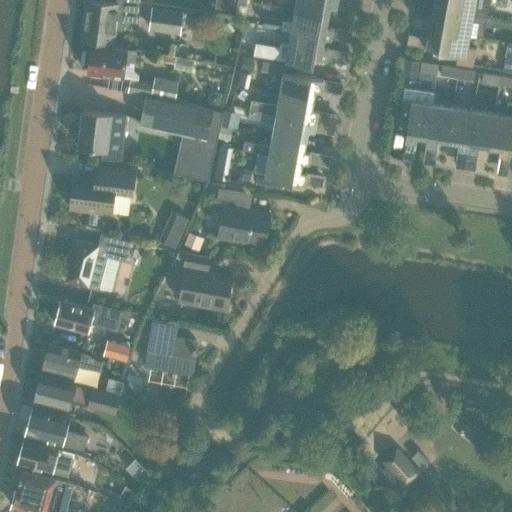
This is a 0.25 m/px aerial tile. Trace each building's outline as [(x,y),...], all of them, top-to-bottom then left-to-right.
[(94,0),(85,0),(81,39),(113,44),(116,19),(138,21),(140,0),(116,0),(116,3),(94,0)] [(217,0),(216,11),(235,13),(236,0),(217,0)] [(337,0),(297,0),(296,11),(329,16),(330,6),(336,7),(337,0)] [(435,0),(434,7),(486,16),(488,0),(435,0)] [(150,27),(181,32),(184,12),(153,7),(150,27)] [(439,19),(437,29),(470,35),(482,37),(486,16),(434,7),(432,17),(439,19)] [(331,39),(333,28),(327,27),(329,16),(296,11),(294,22),(268,18),(266,26),(292,31),(292,32),(325,38),(331,39)] [(468,46),(470,35),(437,29),(435,39),(429,38),(427,47),(458,53),(456,63),(473,66),(476,48),(468,46)] [(256,41),(254,53),(265,55),(281,58),(320,65),(321,58),(327,59),(329,48),(323,47),(325,38),(292,32),(290,43),(280,42),(280,46),(256,41)] [(86,50),(84,64),(90,65),(89,72),(124,77),(125,76),(131,75),(127,92),(146,95),(175,101),(179,80),(155,75),(153,82),(139,79),(139,75),(134,68),(137,50),(128,49),(93,44),(92,51),(86,50)] [(244,59),(242,69),(252,71),(254,61),(244,59)] [(404,59),(402,73),(418,75),(420,61),(404,59)] [(322,90),(324,79),(288,73),(289,66),(263,61),(262,70),(275,72),(273,80),(283,81),(281,93),(313,99),(315,89),(322,90)] [(437,74),(439,64),(421,61),(420,70),(437,74)] [(458,78),(459,68),(439,64),(437,74),(458,78)] [(475,81),(476,71),(459,68),(458,78),(475,81)] [(241,72),(238,85),(246,86),(248,73),(241,72)] [(499,85),(500,75),(484,72),(481,82),(499,85)] [(499,85),(511,87),(511,76),(500,75),(499,85)] [(427,138),(434,91),(404,87),(403,99),(399,122),(409,123),(406,140),(417,142),(417,136),(427,138)] [(449,141),(454,107),(442,105),(443,93),(434,91),(427,138),(426,143),(438,145),(439,139),(449,141)] [(210,95),(209,102),(220,104),(221,93),(214,92),(210,95)] [(313,99),(281,93),(279,106),(252,101),(250,109),(316,120),(318,110),(311,109),(313,99)] [(146,95),(140,123),(184,132),(208,137),(215,109),(175,101),(146,95)] [(511,156),(511,145),(511,105),(508,105),(506,114),(495,112),(490,147),(501,148),(500,154),(511,156)] [(459,142),(458,148),(469,150),(475,109),(454,107),(449,141),(459,142)] [(250,109),(249,117),(276,122),(276,123),(274,134),(306,140),(308,129),(314,131),(316,120),(277,114),(250,109)] [(495,112),(475,109),(469,150),(479,151),(480,145),(490,147),(495,112)] [(84,110),(78,146),(102,150),(101,158),(122,161),(128,116),(84,110)] [(226,110),(223,125),(234,127),(237,112),(226,110)] [(244,141),(243,149),(258,152),(270,154),(270,156),(302,162),(308,163),(311,151),(304,150),(306,140),(274,134),(272,146),(262,144),(244,141)] [(244,170),(242,179),(258,182),(258,183),(283,187),(284,179),(305,183),(307,172),(301,171),(302,162),(270,156),(270,154),(258,152),(254,171),(244,170)] [(219,161),(217,176),(228,178),(231,163),(219,161)] [(75,177),(71,207),(113,212),(113,211),(128,213),(130,195),(134,195),(137,170),(107,166),(96,165),(94,179),(75,177)] [(266,246),(272,213),(242,208),(245,192),(219,187),(214,210),(225,211),(220,238),(266,246)] [(191,231),(186,243),(201,249),(206,237),(191,231)] [(101,232),(100,235),(97,246),(76,240),(65,281),(98,289),(107,256),(126,261),(132,240),(101,232)] [(165,232),(161,240),(176,247),(180,238),(165,232)] [(181,250),(178,257),(187,258),(188,251),(181,250)] [(187,272),(181,301),(227,310),(233,277),(208,272),(211,260),(188,255),(185,271),(187,272)] [(60,300),(54,323),(87,332),(89,322),(118,329),(123,310),(93,302),(92,309),(60,300)] [(153,333),(147,365),(192,374),(198,342),(174,338),(177,326),(157,322),(155,334),(153,333)] [(104,355),(108,341),(81,334),(78,347),(104,355)] [(108,340),(105,354),(126,359),(130,346),(108,340)] [(100,369),(104,357),(49,343),(43,367),(74,375),(77,363),(88,366),(100,369)] [(93,386),(92,388),(75,384),(75,383),(41,374),(35,399),(69,408),(71,401),(116,413),(121,393),(116,392),(93,386)] [(113,380),(110,389),(120,392),(122,382),(113,380)] [(158,421),(172,410),(152,385),(138,396),(158,421)] [(33,406),(26,434),(78,448),(84,449),(88,435),(66,429),(69,416),(33,406)] [(436,416),(424,420),(430,437),(441,434),(436,416)] [(460,418),(453,427),(469,439),(476,431),(460,418)] [(62,453),(63,450),(59,448),(24,439),(18,462),(53,471),(54,466),(69,470),(73,455),(62,453)] [(396,449),(385,460),(405,483),(417,472),(396,449)] [(11,492),(10,499),(13,504),(13,505),(39,511),(65,511),(71,492),(87,496),(89,489),(71,481),(58,477),(22,468),(17,489),(11,492)] [(160,483),(147,496),(155,504),(168,492),(160,483)] [(135,497),(130,505),(143,511),(149,511),(153,506),(135,497)]
